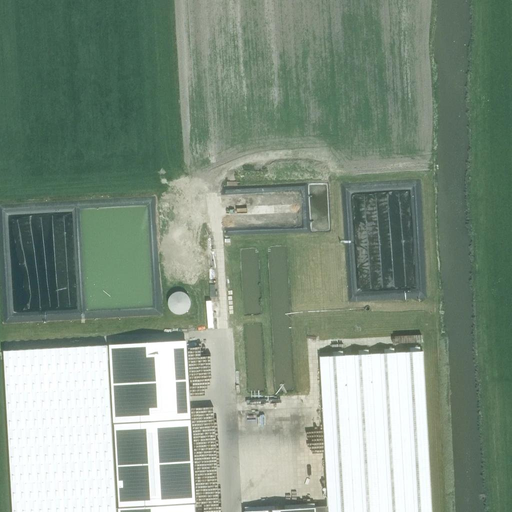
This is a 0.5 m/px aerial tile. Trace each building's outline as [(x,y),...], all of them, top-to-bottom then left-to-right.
[(111,345),(115,424),(189,420),(185,341),(111,345)] [(120,511),(120,508),(116,508),(111,413),(107,346),(59,348),(4,351),(11,479),(13,511),(120,511)] [(359,355),(343,356),(343,351),(333,352),(333,356),(320,357),(328,507),(245,511),(431,511),(423,352),(369,354),(369,350),(359,350),(359,355)] [(120,508),(120,511),(194,511),(189,420),(115,424),(120,508)] [(298,439),(298,483),(292,483),(292,487),(323,487),(322,439),(298,439)]
